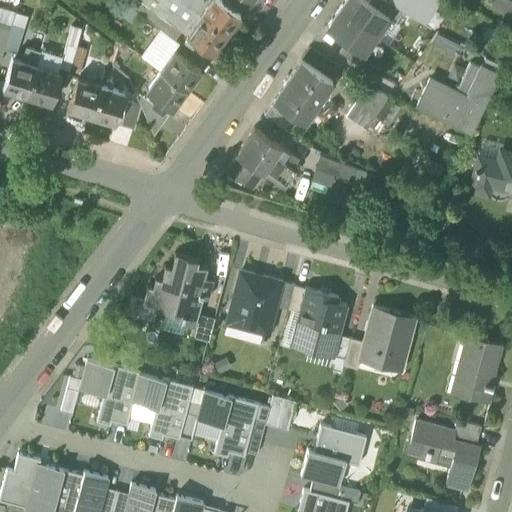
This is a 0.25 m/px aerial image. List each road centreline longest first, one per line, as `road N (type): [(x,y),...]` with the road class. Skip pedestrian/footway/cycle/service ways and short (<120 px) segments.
road 1 (residential): [(167,194),(511,292)]
road 2 (residential): [(0,418),(167,194)]
road 3 (residential): [(0,423),(267,496)]
road 4 (residential): [(167,194),(306,0)]
road 5 (residential): [(0,142),(167,194)]
